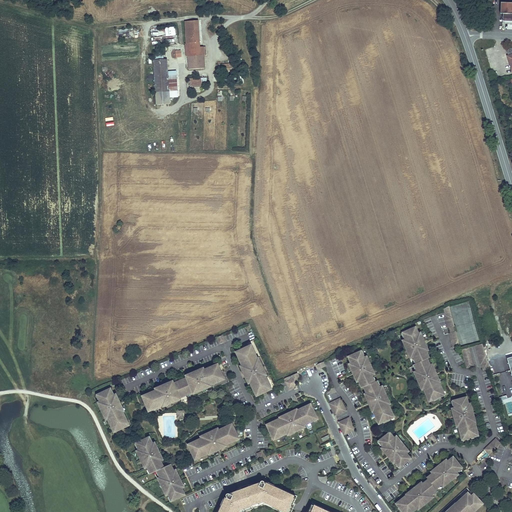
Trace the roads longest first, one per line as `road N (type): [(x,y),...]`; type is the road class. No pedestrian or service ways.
road 1 (secondary): [(465,35),(511,186)]
road 2 (residential): [(384,511),(355,474),(316,383)]
